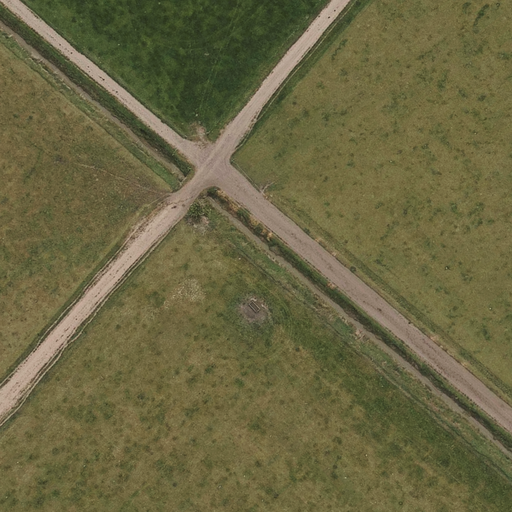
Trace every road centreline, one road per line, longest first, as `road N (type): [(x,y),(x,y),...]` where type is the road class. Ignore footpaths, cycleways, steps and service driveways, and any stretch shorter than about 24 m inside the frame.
road 1 (track): [(511,419),(210,164)]
road 2 (track): [(210,164),(0,408)]
road 3 (track): [(210,164),(12,0)]
road 4 (track): [(347,0),(210,164)]
